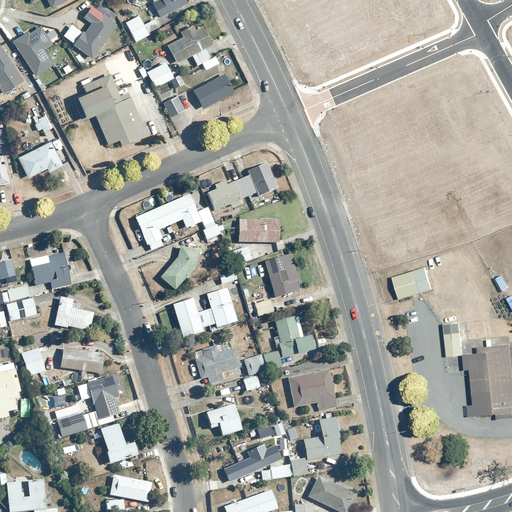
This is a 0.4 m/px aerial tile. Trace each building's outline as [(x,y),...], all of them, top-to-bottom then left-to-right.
[(29,0),(31,3),(37,0),(46,0),(50,8),(66,0),(29,0)] [(187,3),(185,0),(156,0),(151,3),(159,18),(187,3)] [(74,46),(91,59),(116,25),(90,6),(82,17),(90,23),(83,34),(71,25),(62,37),(74,46)] [(148,34),(138,15),(124,22),(135,41),(148,34)] [(51,45),(39,25),(13,42),(34,76),(52,65),(43,50),(51,45)] [(212,44),(202,25),(166,45),(176,64),(191,56),(196,65),(209,57),(204,48),(212,44)] [(23,80),(0,46),(0,89),(3,93),(23,80)] [(146,74),(139,60),(134,62),(141,77),(146,74)] [(174,77),(165,61),(146,72),(155,88),(169,80),(174,89),(184,83),(179,74),(174,77)] [(120,96),(110,73),(82,85),(86,93),(71,99),(81,121),(86,118),(94,115),(97,121),(108,145),(118,140),(121,145),(146,134),(128,92),(120,96)] [(229,84),(224,74),(192,90),(202,109),(233,93),(229,84)] [(183,111),(176,96),(163,103),(170,117),(183,111)] [(51,128),(43,110),(34,114),(37,122),(34,124),(36,130),(40,128),(42,132),(51,128)] [(62,165),(50,141),(17,157),(27,178),(46,168),(48,172),(62,165)] [(267,163),(245,172),(229,179),(229,180),(214,186),(215,190),(206,193),(213,211),(256,193),(257,197),(277,189),(267,163)] [(201,222),(189,194),(134,218),(149,253),(164,246),(157,230),(181,220),(185,229),(201,222)] [(279,220),(238,219),(238,242),(279,243),(279,220)] [(219,234),(215,224),(201,229),(205,239),(219,234)] [(195,266),(198,252),(182,246),(159,280),(177,292),(195,266)] [(250,261),(247,246),(228,250),(231,265),(250,261)] [(71,285),(64,254),(49,257),(48,255),(29,260),(35,286),(49,283),(51,289),(71,285)] [(299,291),(290,255),(264,262),(274,298),(299,291)] [(0,279),(15,277),(11,261),(0,263),(0,279)] [(407,266),(384,272),(390,295),(413,289),(407,266)] [(217,273),(221,284),(237,279),(233,268),(217,273)] [(37,295),(34,283),(0,291),(3,303),(37,295)] [(217,291),(172,304),(182,338),(202,332),(201,328),(214,324),(215,328),(236,322),(227,288),(217,291)] [(60,297),(54,324),(54,327),(67,329),(67,327),(89,331),(93,313),(71,308),(72,300),(60,297)] [(36,316),(33,298),(5,304),(9,322),(36,316)] [(273,312),(270,300),(254,304),(257,316),(273,312)] [(301,338),(297,317),(274,322),(281,358),(287,357),(288,362),(306,358),(305,352),(314,351),(311,336),(301,338)] [(450,319),(434,320),(437,353),(453,352),(450,319)] [(48,336),(47,333),(38,335),(41,347),(62,341),(60,333),(48,336)] [(223,380),(221,373),(240,368),(231,340),(192,352),(200,379),(206,378),(208,385),(223,380)] [(505,412),(499,343),(460,346),(466,415),(505,412)] [(44,371),(37,348),(20,353),(27,377),(44,371)] [(61,369),(79,371),(79,375),(86,376),(87,372),(101,373),(103,353),(63,349),(61,369)] [(260,356),(259,354),(242,360),(247,377),(266,371),(281,366),(276,351),(262,356),(260,356)] [(20,392),(12,362),(0,365),(0,418),(8,417),(7,412),(16,410),(12,394),(20,392)] [(335,408),(328,369),(287,376),(293,408),(316,403),(317,411),(335,408)] [(114,422),(113,416),(118,414),(113,397),(116,396),(110,376),(86,383),(95,412),(81,416),(78,406),(54,413),(61,438),(114,422)] [(257,388),(254,376),(242,379),(246,391),(257,388)] [(242,389),(240,382),(228,386),(231,393),(242,389)] [(63,388),(55,389),(56,397),(65,395),(63,388)] [(241,430),(233,404),(205,412),(209,426),(218,424),(221,436),(241,430)] [(284,435),(277,414),(268,417),(276,438),(284,435)] [(341,455),(336,418),(319,421),(322,437),(302,440),(305,460),(341,455)] [(124,445),(118,424),(100,429),(109,464),(137,456),(133,443),(124,445)] [(281,459),(275,445),(265,449),(263,445),(242,454),(244,460),(223,469),(228,482),(281,459)] [(307,474),(304,458),(290,460),(292,476),(307,474)] [(290,477),(288,464),(258,470),(261,482),(290,477)] [(151,482),(112,475),(108,495),(147,502),(151,482)] [(307,498),(316,502),(314,506),(324,510),(326,507),(337,511),(347,511),(356,495),(317,477),(307,498)] [(45,509),(43,479),(6,482),(8,511),(18,511),(32,511),(56,511),(56,508),(45,509)] [(266,511),(277,508),(270,490),(223,507),(225,511),(266,511)] [(122,511),(123,500),(104,500),(104,511),(122,511)]
